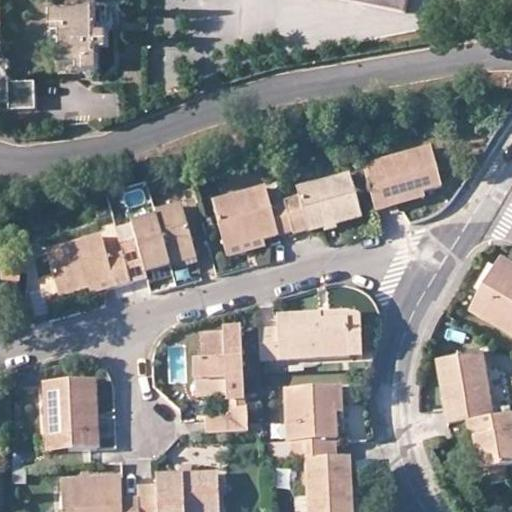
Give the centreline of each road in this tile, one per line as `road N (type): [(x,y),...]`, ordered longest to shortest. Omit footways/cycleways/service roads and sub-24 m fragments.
road 1 (residential): [(0,157),(40,158),(136,138),(267,92),(511,56)]
road 2 (residential): [(0,354),(305,272),(444,257)]
road 3 (tertiary): [(444,257),(412,308),(392,391),(397,441),(426,511)]
